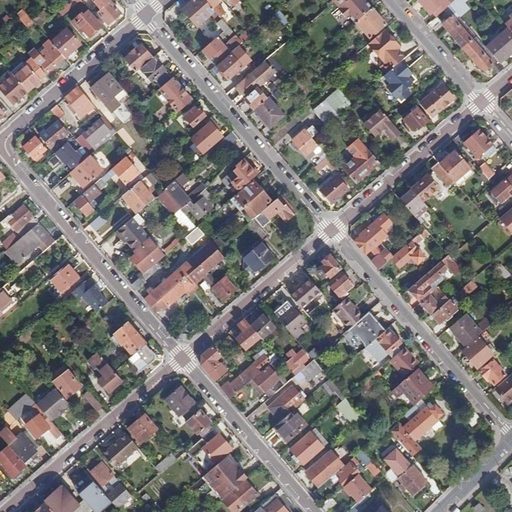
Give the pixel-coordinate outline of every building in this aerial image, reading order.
[(62,17),(80,0),(79,0),(71,0),(58,12),(62,17)] [(110,2),(108,0),(93,0),(102,9),(110,2)] [(215,12),(205,0),(193,0),(183,10),(198,27),(212,15),(215,12)] [(218,5),(222,1),(221,0),(205,0),(215,12),(220,17),(225,12),(218,5)] [(340,0),(358,21),(372,8),(365,0),(340,0)] [(434,12),(437,15),(438,14),(443,10),(449,5),(445,0),(420,0),(420,1),(431,14),(434,12)] [(471,0),(455,0),(462,8),(471,0)] [(102,9),(98,13),(109,24),(121,14),(110,2),(102,9)] [(452,2),(449,5),(453,9),(464,21),(464,22),(468,19),(452,2)] [(453,9),(449,5),(443,10),(448,14),(453,9)] [(328,7),(311,21),(318,29),(334,15),(328,7)] [(26,8),(23,11),(28,17),(31,14),(26,8)] [(387,25),(372,8),(358,21),(355,23),(369,40),(387,25)] [(23,11),(22,10),(16,16),(27,28),(33,22),(28,17),(23,11)] [(39,29),(50,19),(44,12),(33,22),(39,29)] [(89,12),(77,22),(89,36),(101,25),(89,12)] [(277,12),(274,15),(284,26),(288,23),(277,12)] [(437,15),(426,24),(431,29),(431,30),(442,20),(438,14),(437,15)] [(449,31),(463,48),(472,39),(460,24),(452,15),(446,21),(452,29),(449,31)] [(225,31),(229,27),(220,17),(216,20),(225,31)] [(251,34),(260,26),(256,21),(247,30),(251,34)] [(472,39),(476,36),(464,22),(464,21),(460,24),(472,39)] [(284,26),(289,32),(293,29),(288,23),(284,26)] [(234,49),(237,47),(242,43),(238,38),(229,27),(225,31),(224,32),(227,35),(231,40),(229,42),(234,49)] [(51,43),(65,59),(81,45),(67,29),(51,43)] [(238,38),(242,43),(251,34),(247,30),(238,38)] [(500,64),(511,53),(511,31),(489,50),(500,64)] [(224,32),(216,38),(219,42),(227,35),(224,32)] [(500,73),(504,69),(500,64),(489,50),(476,36),(472,39),(463,48),(479,66),(483,64),(487,69),(492,64),(500,73)] [(397,37),(383,49),(394,61),(408,49),(397,37)] [(218,56),(225,49),(223,47),(219,42),(216,38),(202,51),(209,59),(216,54),(218,56)] [(49,73),(65,59),(51,43),(49,40),(43,46),(46,50),(40,55),(46,62),(42,65),(49,73)] [(225,49),(229,53),(234,49),(229,42),(223,47),(225,49)] [(140,68),(153,57),(141,44),(137,48),(135,48),(128,54),(129,55),(124,59),(135,73),(140,68)] [(234,49),(229,53),(230,55),(217,67),(228,80),(250,61),(237,47),(234,49)] [(162,87),(172,79),(166,71),(167,69),(159,61),(157,62),(153,57),(140,68),(152,82),(155,80),(162,87)] [(17,80),(28,92),(41,80),(40,79),(45,74),(31,58),(24,64),(22,62),(10,72),(17,80)] [(238,83),(234,87),(245,99),(257,89),(273,73),(263,62),(238,83)] [(415,80),(400,62),(384,75),(390,83),(386,86),(400,103),(416,89),(412,84),(415,80)] [(124,89),(110,73),(91,89),(109,111),(118,104),(113,98),(124,89)] [(384,75),(380,79),(386,86),(390,83),(384,75)] [(325,87),(331,81),(327,76),(321,81),(325,87)] [(281,87),(285,84),(280,78),(267,88),(272,94),(281,87)] [(222,89),(226,94),(234,87),(238,83),(234,79),(222,89)] [(13,104),(28,92),(17,80),(3,93),(13,104)] [(162,94),(178,113),(192,100),(187,95),(188,95),(176,82),(162,94)] [(442,85),(420,103),(432,117),(454,99),(442,85)] [(272,94),(272,95),(275,99),(285,91),(281,87),(272,94)] [(311,109),(325,126),(331,121),(338,115),(351,104),(337,87),(311,109)] [(94,107),(77,88),(65,99),(81,118),(94,107)] [(245,99),(254,110),(266,100),(257,89),(245,99)] [(266,100),(254,110),(269,127),(284,115),(269,98),(266,100)] [(57,105),(51,110),(60,120),(66,114),(57,105)] [(429,121),(415,105),(411,109),(412,112),(402,121),(412,132),(416,128),(419,131),(429,121)] [(195,107),(184,116),(193,126),(205,115),(200,109),(198,110),(195,107)] [(375,137),(391,123),(389,121),(378,108),(362,122),(375,137)] [(102,116),(109,125),(114,121),(107,112),(102,116)] [(348,127),(338,115),(331,121),(341,132),(348,127)] [(114,121),(109,125),(112,128),(116,134),(123,128),(116,119),(114,121)] [(116,134),(112,128),(109,131),(99,120),(77,139),(91,156),(116,134)] [(59,121),(41,137),(52,149),(69,134),(59,121)] [(219,127),(213,121),(208,125),(192,139),(195,143),(190,148),(198,158),(204,154),(203,153),(222,136),(217,130),(219,127)] [(306,156),(317,146),(310,138),(316,133),(311,128),(305,132),(304,130),(292,140),(306,156)] [(480,130),(465,144),(477,157),(482,153),(487,159),(497,150),(480,130)] [(235,139),(230,133),(219,143),(224,149),(235,139)] [(48,149),(36,136),(24,148),(37,163),(44,157),(42,154),(48,149)] [(86,160),(91,156),(77,139),(75,137),(70,141),(72,143),(78,150),(86,160)] [(355,183),(379,163),(357,138),(346,147),(354,157),(342,167),(355,183)] [(57,156),(72,173),(84,162),(78,156),(77,157),(74,153),(78,150),(72,143),(57,156)] [(315,163),(316,165),(326,156),(320,150),(316,154),(320,158),(315,163)] [(454,180),(455,182),(471,169),(455,151),(440,165),(454,180)] [(104,171),(91,156),(86,160),(84,162),(72,173),(84,188),(104,171)] [(335,175),(339,172),(326,156),(316,165),(313,168),(317,173),(326,166),(335,175)] [(140,172),(127,158),(95,184),(101,191),(108,185),(106,182),(117,173),(126,184),(140,172)] [(238,167),(233,171),(238,177),(244,184),(256,174),(243,159),(236,165),(238,167)] [(440,165),(438,162),(432,168),(448,186),(454,180),(440,165)] [(485,163),(479,168),(488,179),(494,174),(485,163)] [(225,188),(235,179),(238,177),(233,171),(220,183),(225,188)] [(160,184),(165,190),(177,179),(172,174),(160,184)] [(165,190),(181,209),(190,201),(186,197),(179,189),(188,180),(183,174),(177,179),(165,190)] [(336,176),(319,190),(331,204),(348,190),(336,176)] [(427,177),(413,189),(424,201),(438,189),(427,177)] [(511,193),(511,177),(507,182),(505,181),(497,188),(505,198),(511,193)] [(216,202),(238,183),(235,179),(225,188),(213,199),(216,202)] [(204,189),(209,184),(206,181),(203,183),(200,180),(193,186),(195,189),(199,194),(200,193),(204,189)] [(244,207),(261,192),(252,181),(235,196),(244,207)] [(138,213),(154,199),(140,182),(124,196),(138,213)] [(95,184),(82,195),(84,197),(77,203),(87,216),(94,209),(89,204),(103,193),(101,191),(95,184)] [(186,197),(190,201),(199,194),(195,189),(186,197)] [(204,189),(200,193),(211,206),(216,202),(213,199),(204,189)] [(413,189),(400,201),(421,225),(424,222),(419,217),(424,212),(418,206),(424,201),(413,189)] [(270,202),(261,192),(244,207),(238,212),(248,223),(252,220),(254,218),(253,216),(270,202)] [(190,201),(181,209),(198,228),(202,224),(221,208),(216,202),(211,206),(200,193),(199,194),(190,201)] [(293,209),(281,195),(277,199),(283,206),(285,204),(291,211),(293,209)] [(283,206),(277,199),(255,218),(263,227),(268,222),(267,220),(276,212),(285,222),(294,214),(291,211),(285,204),(283,206)] [(13,215),(11,213),(2,221),(4,223),(6,221),(10,225),(16,220),(23,227),(35,217),(25,205),(13,215)] [(198,228),(181,209),(176,214),(185,225),(184,226),(190,234),(198,228)] [(103,214),(91,225),(101,236),(113,226),(103,214)] [(383,216),(354,241),(366,255),(395,230),(383,216)] [(133,218),(118,231),(134,250),(149,237),(133,218)] [(246,225),(260,240),(262,243),(268,238),(252,220),(248,223),(246,225)] [(55,241),(39,223),(7,250),(18,262),(41,243),(46,249),(55,241)] [(202,224),(198,228),(203,234),(208,231),(202,224)] [(203,234),(198,228),(190,234),(186,238),(192,246),(204,235),(203,234)] [(427,239),(431,236),(426,231),(412,242),(414,243),(394,261),(400,267),(412,258),(418,265),(426,258),(417,247),(427,239)] [(14,233),(6,241),(9,245),(18,238),(14,233)] [(445,260),(449,257),(431,236),(427,239),(445,260)] [(217,250),(221,247),(224,244),(220,238),(212,244),(217,250)] [(133,259),(145,273),(160,261),(165,256),(150,239),(136,251),(138,254),(133,259)] [(447,240),(441,245),(451,256),(457,252),(447,240)] [(187,276),(217,250),(212,244),(211,243),(157,290),(155,288),(150,292),(151,294),(146,300),(152,307),(187,276)] [(267,261),(273,256),(262,243),(243,259),(244,260),(243,271),(253,272),(253,270),(257,270),(260,267),(262,267),(264,265),(266,264),(267,263),(267,261)] [(222,257),(217,250),(187,276),(194,284),(202,277),(207,273),(205,271),(222,257)] [(371,262),(379,271),(392,260),(384,251),(371,262)] [(327,265),(323,268),(331,278),(342,269),(331,256),(324,262),(327,265)] [(455,276),(461,271),(451,259),(449,257),(445,260),(410,290),(421,303),(433,293),(428,287),(446,271),(445,270),(448,267),(455,276)] [(145,273),(133,284),(139,291),(149,282),(147,280),(164,265),(160,261),(145,273)] [(80,278),(68,264),(52,278),(64,292),(80,278)] [(501,267),(496,271),(504,280),(509,276),(501,267)] [(207,273),(202,277),(212,288),(217,284),(207,273)] [(343,274),(330,284),(341,296),(353,286),(343,274)] [(194,284),(187,276),(152,307),(158,313),(163,308),(165,310),(185,292),(190,298),(199,290),(194,284)] [(217,284),(212,288),(223,301),(235,290),(225,278),(217,284)] [(85,282),(73,291),(80,298),(84,295),(98,311),(110,301),(96,284),(90,289),(85,282)] [(472,282),(465,288),(470,293),(476,288),(472,282)] [(1,287),(0,287),(0,313),(13,302),(1,287)] [(264,303),(271,311),(284,299),(277,291),(264,303)] [(422,304),(432,316),(450,301),(447,297),(439,303),(435,299),(433,301),(430,297),(422,304)] [(348,299),(333,311),(350,330),(364,318),(348,299)] [(450,301),(432,316),(439,324),(449,315),(451,317),(458,311),(450,301)] [(324,303),(312,313),(319,320),(330,310),(324,303)] [(98,321),(110,332),(122,319),(111,308),(98,321)] [(294,308),(281,319),(297,338),(304,332),(300,327),(306,321),(294,308)] [(458,342),(463,349),(477,337),(485,330),(491,325),(486,319),(476,326),(466,314),(449,328),(460,341),(458,342)] [(266,316),(253,327),(261,337),(263,339),(276,328),(266,316)] [(253,327),(245,318),(239,324),(246,332),(236,341),(245,351),(261,337),(253,327)] [(93,328),(87,321),(79,328),(85,335),(93,328)] [(148,343),(149,342),(130,322),(116,334),(132,352),(127,356),(130,358),(148,343)] [(35,323),(16,339),(20,344),(39,328),(35,323)] [(359,328),(345,340),(356,353),(370,341),(359,328)] [(492,337),(485,330),(477,337),(479,338),(463,352),(477,368),(493,354),(483,344),(492,337)] [(392,335),(383,343),(391,353),(403,343),(397,337),(395,339),(392,335)] [(230,352),(237,345),(229,336),(222,342),(230,352)] [(270,340),(266,343),(272,350),(279,357),(283,354),(270,340)] [(152,349),(148,343),(130,358),(129,359),(135,365),(131,368),(135,374),(139,370),(141,372),(156,360),(155,355),(151,350),(152,349)] [(336,348),(333,344),(319,356),(323,360),(336,348)] [(202,365),(208,373),(222,362),(224,360),(213,346),(202,355),(202,365)] [(420,365),(406,348),(392,360),(403,373),(400,375),(403,379),(420,365)] [(302,370),(306,368),(303,364),(309,358),(302,351),(297,355),(292,349),(286,353),(291,359),(286,363),(297,376),(302,370)] [(236,366),(247,357),(241,350),(236,353),(234,351),(228,356),(236,366)] [(279,357),(272,350),(254,365),(261,373),(279,357)] [(323,360),(319,356),(314,361),(322,370),(327,376),(331,372),(332,371),(323,360)] [(109,392),(124,379),(116,370),(106,359),(100,364),(108,373),(99,381),(109,392)] [(371,370),(375,375),(375,374),(387,364),(383,360),(371,370)] [(493,360),(478,373),(484,380),(486,378),(493,385),(505,374),(493,360)] [(322,370),(314,361),(306,368),(302,370),(310,380),(322,370)] [(208,373),(215,380),(228,369),(222,362),(208,373)] [(288,382),(295,377),(284,364),(278,370),(288,382)] [(230,399),(261,373),(254,365),(231,383),(229,381),(221,388),(230,399)] [(63,366),(49,378),(58,388),(67,399),(81,387),(63,366)] [(271,388),(276,393),(285,385),(270,367),(254,381),(265,393),(271,388)] [(436,388),(420,369),(396,390),(402,396),(406,392),(417,405),(423,400),(436,388)] [(375,375),(354,393),(359,398),(367,390),(368,392),(376,385),(375,384),(380,379),(379,377),(375,374),(375,375)] [(511,402),(511,374),(494,390),(507,407),(511,402)] [(350,396),(334,376),(330,379),(347,399),(350,396)] [(261,396),(265,393),(254,381),(250,384),(261,396)] [(183,414),(184,415),(196,404),(197,403),(183,386),(165,401),(179,417),(183,414)] [(295,409),(306,400),(295,387),(270,408),(281,421),(295,409)] [(65,409),(71,403),(67,399),(58,388),(39,404),(52,420),(57,416),(58,417),(66,410),(65,409)] [(99,408),(105,404),(91,388),(86,392),(99,408)] [(265,393),(270,398),(276,393),(271,388),(265,393)] [(38,403),(29,393),(10,410),(19,419),(38,403)] [(347,399),(338,406),(355,425),(363,418),(347,399)] [(417,405),(416,406),(423,413),(430,408),(423,400),(417,405)] [(196,404),(184,415),(200,434),(210,424),(213,423),(196,404)] [(398,421),(388,429),(407,450),(423,436),(424,437),(426,437),(428,438),(429,437),(431,436),(432,435),(433,433),(433,430),(432,429),(441,420),(440,419),(446,415),(437,405),(432,410),(430,408),(423,413),(416,406),(404,416),(411,424),(405,429),(398,421)] [(281,421),(275,426),(287,441),(308,424),(295,409),(281,421)] [(483,421),(476,412),(470,418),(477,426),(483,421)] [(146,414),(131,427),(143,442),(159,428),(146,414)] [(35,438),(51,425),(43,416),(28,429),(35,438)] [(203,438),(214,429),(210,424),(200,434),(203,438)] [(0,432),(0,433),(27,465),(33,459),(31,456),(38,450),(23,433),(15,439),(10,434),(12,432),(7,427),(0,432)] [(233,449),(215,428),(214,429),(203,438),(198,443),(206,452),(202,455),(207,462),(211,459),(216,464),(233,449)] [(316,428),(311,433),(324,447),(329,443),(316,428)] [(104,452),(116,467),(140,446),(128,431),(104,452)] [(324,447),(311,433),(291,449),(295,454),(300,459),(304,464),(324,447)] [(3,440),(0,443),(0,460),(14,477),(26,466),(3,440)] [(157,466),(163,472),(181,457),(186,453),(186,452),(182,448),(174,455),(172,453),(157,466)] [(392,469),(399,477),(404,473),(401,468),(407,463),(396,450),(384,460),(392,469)] [(331,452),(307,473),(320,488),(344,467),(331,452)] [(372,463),(362,452),(357,456),(366,468),(372,463)] [(186,453),(181,457),(185,461),(192,466),(195,463),(186,453)] [(247,480),(249,478),(229,455),(205,475),(212,483),(202,492),(211,502),(225,491),(229,495),(230,494),(247,480)] [(94,481),(111,500),(117,507),(132,494),(103,460),(88,474),(94,481)] [(339,479),(345,487),(357,476),(359,474),(354,468),(357,465),(354,461),(339,474),(341,477),(339,479)] [(374,465),(372,463),(366,468),(381,484),(386,479),(384,476),(378,470),(374,465)] [(401,468),(404,473),(411,467),(407,463),(401,468)] [(399,477),(398,479),(412,496),(425,485),(428,482),(413,465),(411,467),(404,473),(399,477)] [(386,479),(391,485),(391,484),(398,479),(399,477),(392,469),(384,476),(386,479)] [(345,487),(359,503),(372,492),(357,476),(345,487)] [(247,480),(230,494),(243,508),(248,504),(256,497),(259,494),(247,480)] [(97,511),(111,500),(94,481),(81,493),(96,511),(97,511)] [(289,511),(275,495),(254,511),(265,511),(266,511),(289,511)] [(258,500),(256,497),(248,504),(250,506),(258,500)] [(332,497),(322,506),(327,511),(337,503),(332,497)] [(55,511),(47,502),(37,510),(38,511),(55,511)]
